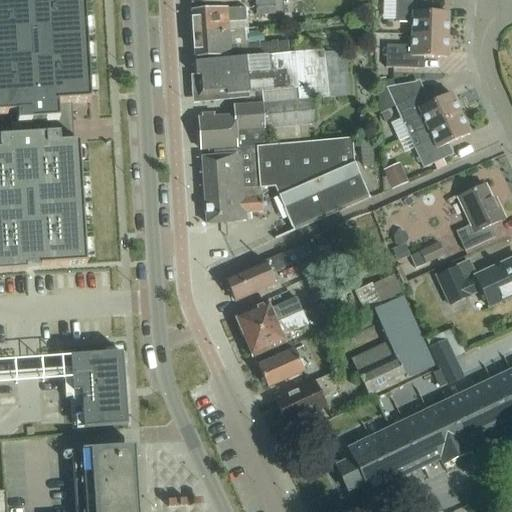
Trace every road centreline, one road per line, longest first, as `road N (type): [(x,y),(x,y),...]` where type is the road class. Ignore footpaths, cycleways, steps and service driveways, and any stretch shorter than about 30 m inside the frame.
road 1 (secondary): [(223,511),(164,383),(137,0)]
road 2 (unclassified): [(278,511),(217,375)]
road 3 (unclassified): [(484,7),(486,68),(511,126)]
